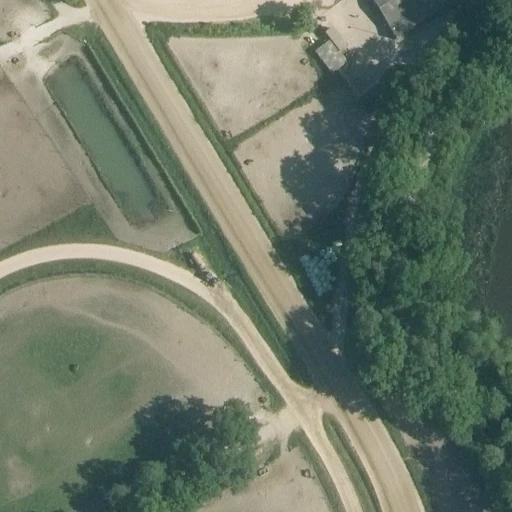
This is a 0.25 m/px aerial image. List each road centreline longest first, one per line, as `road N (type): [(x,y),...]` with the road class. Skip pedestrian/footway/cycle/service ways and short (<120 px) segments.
road 1 (track): [(400,511),(375,452),(100,0)]
road 2 (track): [(511,35),(463,83),(429,138),(405,209),(399,299),(411,349),(511,491)]
road 3 (track): [(137,511),(408,343)]
